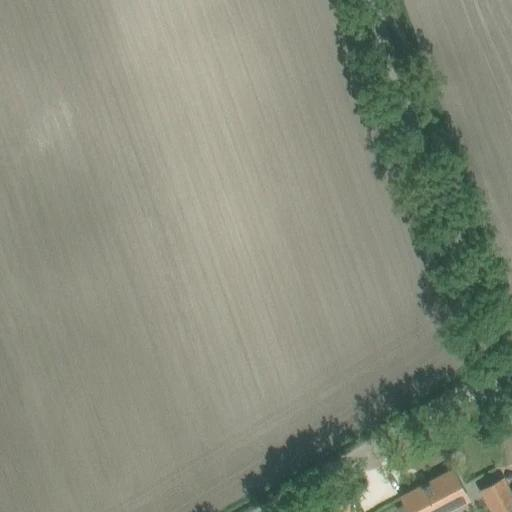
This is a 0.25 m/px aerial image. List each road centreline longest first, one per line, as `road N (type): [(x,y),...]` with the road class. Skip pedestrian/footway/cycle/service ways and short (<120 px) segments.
road 1 (unclassified): [(501,371),(370,0)]
road 2 (unclassified): [(266,511),(501,371)]
